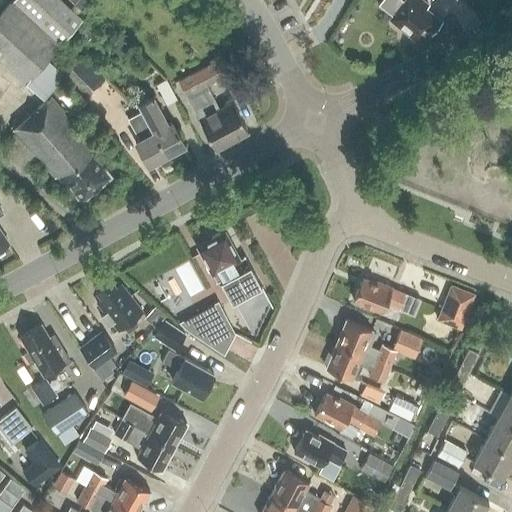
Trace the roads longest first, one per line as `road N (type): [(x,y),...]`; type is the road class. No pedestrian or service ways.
road 1 (tertiary): [(0,293),(313,121)]
road 2 (residential): [(192,511),(273,364),(325,243),(361,214)]
road 3 (tertiary): [(313,121),(511,20)]
road 4 (unclassified): [(511,283),(384,234),(361,214)]
road 5 (residential): [(313,121),(246,0)]
